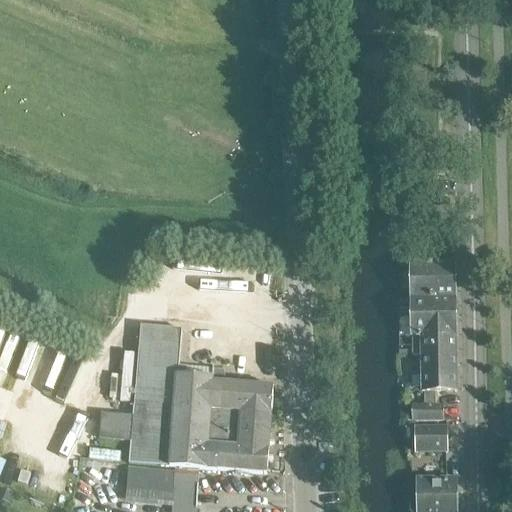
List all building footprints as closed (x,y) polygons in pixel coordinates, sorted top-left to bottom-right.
[(455,298),(455,263),(410,263),(410,274),(403,274),(403,288),(411,288),(411,298),(455,298)] [(411,338),(456,337),(455,298),(411,298),(411,338)] [(212,379),(187,377),(187,368),(179,367),(182,330),(141,327),(136,403),(135,416),(102,414),(100,439),(133,442),(131,464),(266,475),(273,388),(224,385),(225,372),(213,371),(212,379)] [(456,391),(456,337),(411,338),(412,356),(422,356),(422,392),(427,392),(427,403),(415,403),(415,420),(447,420),(447,404),(438,404),(438,392),(456,391)] [(417,453),(440,452),(439,426),(416,427),(417,453)] [(409,469),(445,468),(445,457),(409,458),(409,469)] [(196,511),(198,478),(177,477),(177,473),(129,469),(126,504),(174,508),(173,511),(196,511)] [(418,511),(457,511),(457,479),(418,480),(418,511)] [(2,490),(0,495),(0,500),(10,505),(14,495),(2,490)]
